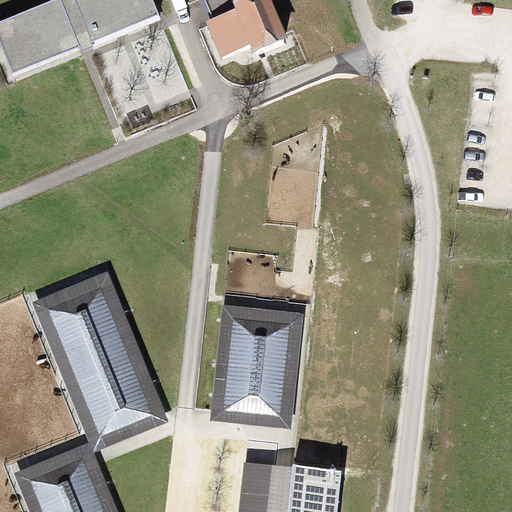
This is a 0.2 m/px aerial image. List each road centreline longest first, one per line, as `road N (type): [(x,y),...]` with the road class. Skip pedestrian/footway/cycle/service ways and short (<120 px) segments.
road 1 (unclassified): [(401,511),(428,217),(413,139),(358,0)]
road 2 (track): [(218,110),(175,511)]
